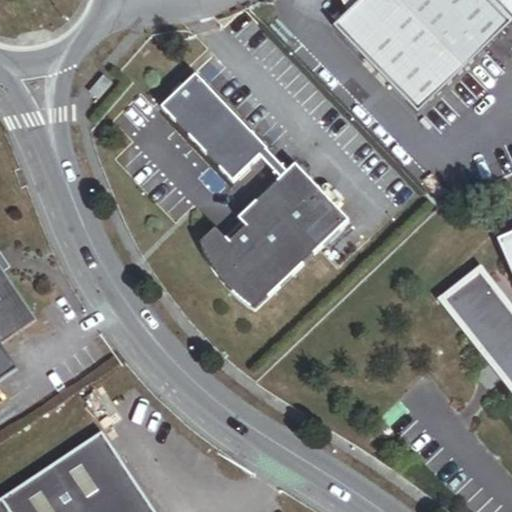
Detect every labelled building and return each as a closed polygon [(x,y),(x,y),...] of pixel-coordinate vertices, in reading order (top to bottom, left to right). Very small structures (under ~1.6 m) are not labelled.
[(511,0),(343,0),(350,13),(333,29),(418,116),(511,25),(511,0)] [(273,160),(187,70),(153,100),(241,192),(273,160)] [(99,101),(113,86),(104,78),(89,93),(99,101)] [(256,314),(348,222),(293,168),(239,222),(246,230),(230,247),(222,239),(215,232),(200,247),(210,266),(216,276),(226,288),(238,300),(256,314)] [(230,247),(246,230),(239,222),(222,239),(230,247)] [(511,237),(499,243),(511,272),(511,309),(481,271),(444,301),(511,388),(511,237)] [(0,345),(37,320),(6,272),(0,263),(0,381),(17,370),(0,345)] [(153,511),(104,434),(0,501),(0,511),(153,511)]
